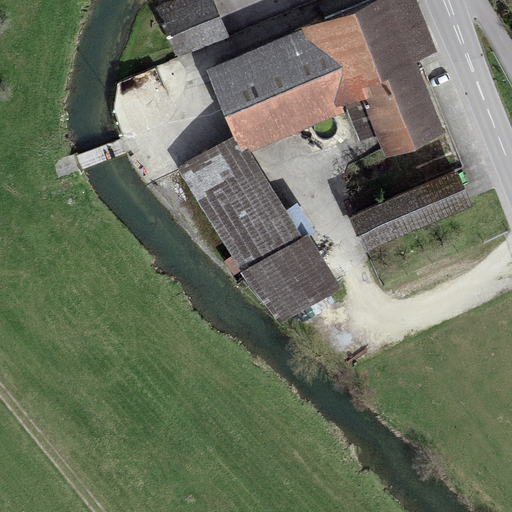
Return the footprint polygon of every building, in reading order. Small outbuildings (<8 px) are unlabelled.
[(210,0),(180,0),(162,7),(180,55),(225,39),(210,0)] [(415,0),(368,0),(212,65),(246,145),(348,103),(360,133),(381,125),(390,146),(444,123),(415,54),(435,45),(415,0)] [(236,132),(180,166),(241,267),(298,233),(236,132)] [(460,170),(353,212),(366,245),(473,203),(460,170)] [(298,233),(241,267),(285,317),(341,286),(307,228),(298,233)]
